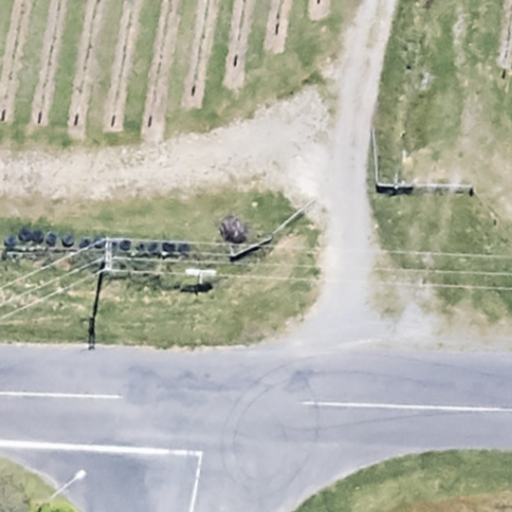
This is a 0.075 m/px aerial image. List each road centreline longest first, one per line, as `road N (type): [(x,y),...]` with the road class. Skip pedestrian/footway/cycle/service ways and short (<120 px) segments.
road 1 (tertiary): [(511,396),(217,386)]
road 2 (tertiary): [(217,386),(0,377)]
road 3 (tertiary): [(187,511),(217,386)]
